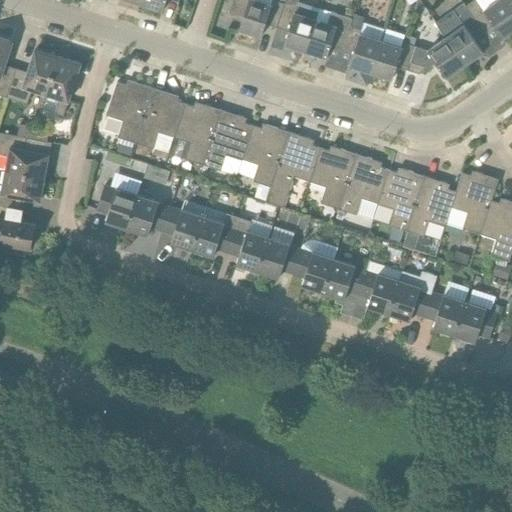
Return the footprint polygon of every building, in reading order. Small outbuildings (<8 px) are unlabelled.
[(143,0),(142,5),(163,12),(166,0),(170,0),(179,3),(179,0),(143,0)] [(266,25),(277,28),(286,0),(273,0),(271,6),(254,0),(232,0),(229,13),(243,18),(239,30),(261,37),(266,25)] [(284,45),(306,52),(315,20),(294,13),(298,0),(286,0),(277,28),(288,32),(284,45)] [(503,39),(511,32),(511,12),(503,0),(474,0),(466,5),(485,35),(495,28),(503,39)] [(511,0),(503,0),(511,12),(511,0)] [(485,35),(466,5),(465,4),(436,23),(446,38),(465,65),(483,52),(476,42),(485,35)] [(331,46),(342,50),(352,19),(331,12),(327,24),(315,20),(306,52),(327,59),(331,46)] [(350,66),(371,73),(382,42),(386,30),(352,19),(342,50),(354,53),(350,66)] [(0,95),(7,98),(16,69),(5,66),(13,43),(0,38),(0,95)] [(447,78),(465,65),(446,38),(428,51),(416,47),(408,71),(419,75),(436,63),(447,78)] [(396,67),(408,71),(416,47),(404,43),(402,49),(382,42),(371,73),(392,80),(396,67)] [(33,90),(46,95),(58,57),(35,50),(28,73),(16,69),(7,98),(27,105),(33,90)] [(58,57),(46,95),(59,99),(55,114),(64,116),(81,65),(58,57)] [(134,143),(136,144),(154,89),(138,83),(138,84),(131,82),(130,86),(118,83),(107,116),(123,122),(118,138),(121,139),(117,152),(130,155),(134,143)] [(159,133),(175,138),(186,105),(175,101),(176,96),(154,89),(136,144),(154,150),(159,133)] [(193,167),(202,170),(222,111),(199,104),(197,108),(186,105),(175,138),(176,139),(170,155),(194,163),(193,167)] [(223,168),(239,173),(254,127),(242,123),(244,118),(222,111),(202,170),(220,176),(223,168)] [(17,136),(27,139),(47,142),(50,130),(20,125),(17,136)] [(266,201),(270,188),(289,133),(267,126),(265,131),(254,127),(239,173),(255,178),(253,182),(261,184),(256,197),(266,201)] [(6,171),(44,178),(49,155),(25,150),(27,139),(17,136),(0,133),(0,155),(8,158),(6,171)] [(294,177),(311,183),(322,149),(310,145),(312,140),(289,133),(270,188),(266,201),(266,202),(284,208),(294,177)] [(321,204),(339,210),(357,155),(335,148),(333,153),(322,149),(311,183),(326,188),(321,204)] [(362,199),(378,205),(389,171),(378,167),(379,162),(357,155),(339,210),(357,216),(362,199)] [(389,226),(407,232),(425,177),(402,170),(401,175),(389,171),(378,205),(394,210),(389,226)] [(0,206),(14,209),(16,197),(40,202),(44,178),(6,171),(3,184),(0,183),(0,206)] [(481,235),(492,202),(499,180),(476,173),(475,178),(463,174),(456,193),(452,208),(468,213),(462,229),(481,235)] [(446,227),(452,208),(456,193),(446,189),(447,184),(425,177),(407,232),(424,238),(430,221),(446,227)] [(106,222),(127,229),(138,196),(117,189),(116,190),(105,186),(97,211),(108,215),(106,222)] [(151,229),(162,232),(170,207),(159,204),(159,203),(138,196),(127,229),(148,236),(151,229)] [(492,202),(481,235),(496,240),(491,256),(509,262),(511,254),(511,202),(505,201),(503,205),(492,202)] [(0,252),(25,257),(26,248),(31,249),(36,225),(12,221),(14,209),(0,206),(0,243),(2,244),(0,251),(0,252)] [(171,244),(192,251),(203,217),(182,210),(182,211),(170,207),(162,232),(174,236),(171,244)] [(216,250),(228,254),(240,217),(228,213),(225,224),(203,217),(192,251),(214,257),(216,250)] [(236,265),(258,272),(272,227),(240,217),(228,254),(239,257),(236,265)] [(282,271),(293,275),(301,250),(290,246),(294,235),(272,227),(258,272),(279,279),(282,271)] [(302,286),(323,293),(334,260),(313,253),(313,254),(301,250),(293,275),(304,279),(302,286)] [(347,293),(358,296),(367,272),(371,260),(359,256),(355,267),(334,260),(323,293),(344,300),(347,293)] [(367,308),(389,315),(399,281),(378,274),(378,275),(367,272),(358,296),(370,300),(367,308)] [(412,314),(424,318),(432,293),(420,289),(421,288),(399,281),(389,315),(410,321),(412,314)] [(433,329),(454,336),(465,302),(444,295),(443,297),(432,293),(424,318),(435,321),(433,329)] [(465,302),(454,336),(475,343),(478,335),(489,339),(497,314),(486,310),(486,309),(465,302)]
